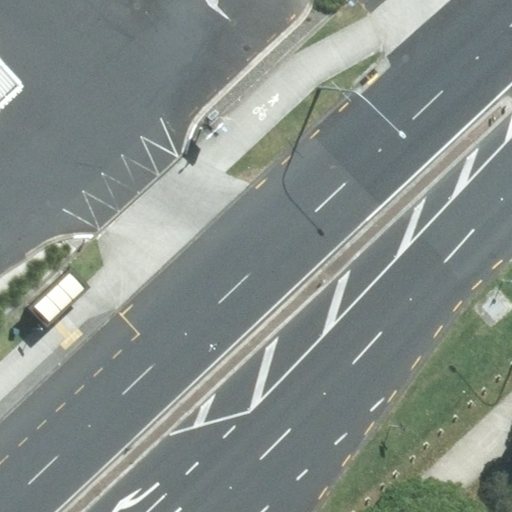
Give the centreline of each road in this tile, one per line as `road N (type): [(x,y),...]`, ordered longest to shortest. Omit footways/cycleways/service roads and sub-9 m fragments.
road 1 (secondary): [(2,511),(426,105),(511,45)]
road 2 (secondary): [(511,176),(154,511)]
